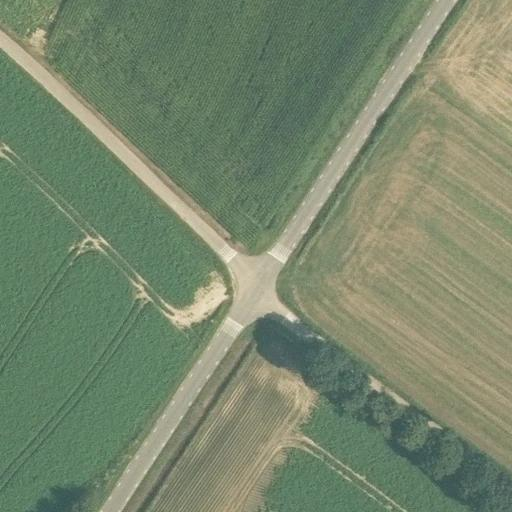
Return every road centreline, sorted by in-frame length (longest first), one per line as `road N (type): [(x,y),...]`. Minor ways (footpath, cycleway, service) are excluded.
road 1 (unclassified): [(0,48),(136,165),(258,288)]
road 2 (unclassified): [(258,288),(448,0)]
road 3 (unclassified): [(258,288),(307,337),(511,486)]
road 4 (unclassified): [(114,511),(258,288)]
